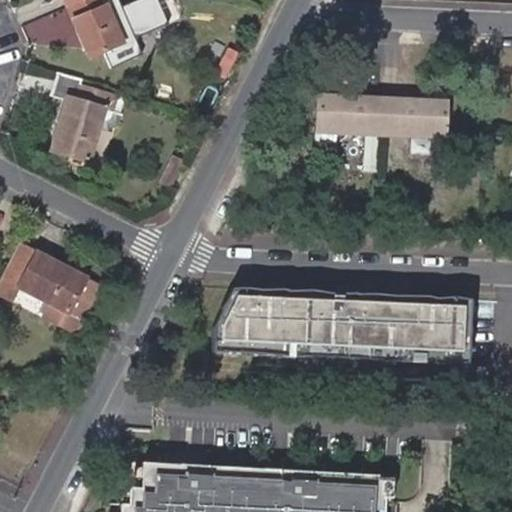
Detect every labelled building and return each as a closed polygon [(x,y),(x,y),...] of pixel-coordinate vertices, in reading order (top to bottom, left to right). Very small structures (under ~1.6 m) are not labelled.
[(101,0),(82,0),(66,7),(87,54),(119,41),(101,0)] [(24,23),(32,43),(51,34),(57,48),(75,41),(61,8),(24,23)] [(114,95),(79,83),(81,78),(55,70),(48,92),(67,97),(51,148),(87,159),(98,126),(103,108),(109,110),(114,95)] [(319,95),(318,125),(366,127),(367,97),(319,95)] [(383,98),(367,97),(366,127),(381,128),(383,98)] [(399,98),(383,98),(382,128),(397,128),(399,98)] [(399,98),(397,128),(446,131),(447,101),(399,98)] [(109,110),(103,108),(98,126),(106,129),(117,123),(120,113),(109,110)] [(171,154),(158,179),(166,183),(179,159),(171,154)] [(16,286),(35,252),(17,243),(0,277),(0,291),(11,298),(16,286)] [(81,278),(35,252),(16,286),(48,302),(65,311),(78,318),(95,285),(81,278)] [(468,306),(236,295),(219,326),(218,340),(465,353),(468,306)] [(65,311),(48,302),(43,313),(72,329),(78,318),(65,311)] [(174,463),(139,461),(137,486),(126,486),(125,503),(117,503),(116,511),(380,511),(381,496),(389,496),(390,476),(374,476),(374,474),(358,473),(358,476),(342,475),(343,472),(294,469),(294,472),(277,471),(276,472),(259,471),(259,467),(224,466),(224,469),(206,468),(206,465),(191,464),(191,466),(173,465),(174,463)]
